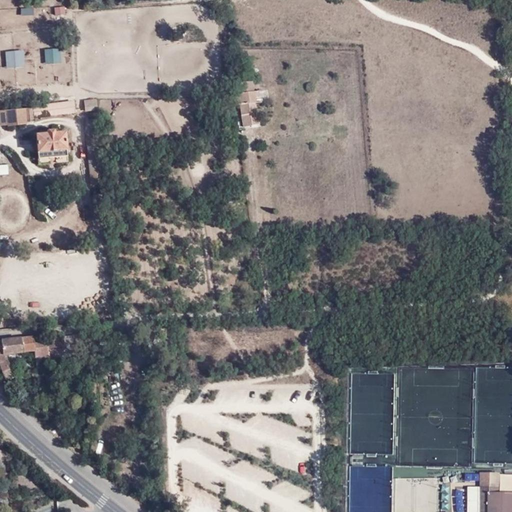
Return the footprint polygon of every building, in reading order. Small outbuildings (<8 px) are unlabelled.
[(263,126),(254,80),(235,84),(244,130),(263,126)] [(73,102),(0,110),(0,125),(7,125),(7,126),(26,124),(25,121),(75,115),(73,102)] [(102,183),(97,119),(85,120),(90,184),(102,183)] [(31,137),(35,136),(37,158),(67,156),(65,133),(53,134),(53,131),(31,132),(31,137)] [(0,370),(3,375),(4,374),(10,371),(8,366),(6,354),(33,351),(34,356),(47,353),(46,348),(60,346),(58,337),(33,340),(32,337),(0,341),(0,370)] [(499,488),(499,478),(492,473),(481,473),(481,488),(471,488),(470,511),(511,511),(511,494),(502,495),(501,488),(499,488)]
